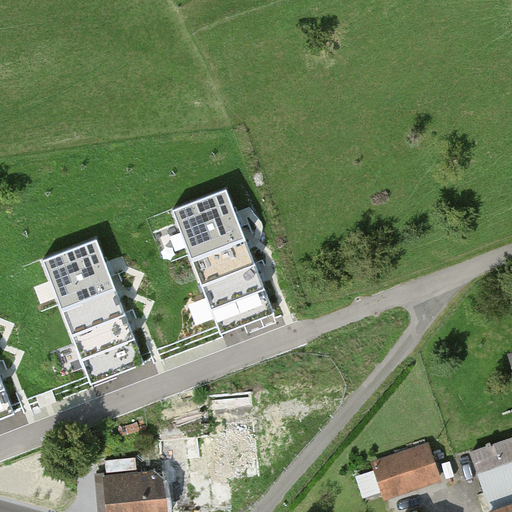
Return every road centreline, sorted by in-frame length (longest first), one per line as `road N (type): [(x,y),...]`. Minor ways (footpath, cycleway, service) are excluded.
road 1 (residential): [(453,276),(0,450)]
road 2 (residential): [(264,511),(424,322),(453,276)]
